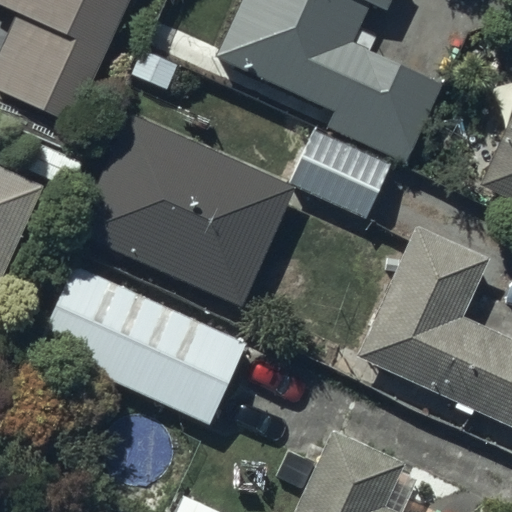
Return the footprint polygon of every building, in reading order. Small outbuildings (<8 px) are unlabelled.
[(0,0),(0,14),(15,21),(0,54),(0,103),(72,135),(131,0),(0,0)] [(245,0),(217,62),(337,117),(329,134),(406,169),(443,89),(352,48),(371,9),(387,16),(393,0),(245,0)] [(511,70),(460,185),(511,208),(511,70)] [(128,120),(73,241),(245,318),(300,197),(369,228),(393,174),(318,140),(293,194),(128,120)] [(0,279),(39,193),(0,175),(0,279)] [(418,238),(358,369),(511,439),(511,348),(464,327),(490,271),(418,238)] [(76,277),(39,359),(213,438),(250,356),(76,277)] [(303,505),(299,511),(407,511),(417,492),(400,484),(405,474),(332,440),(314,479),(288,467),(276,492),(303,505)]
